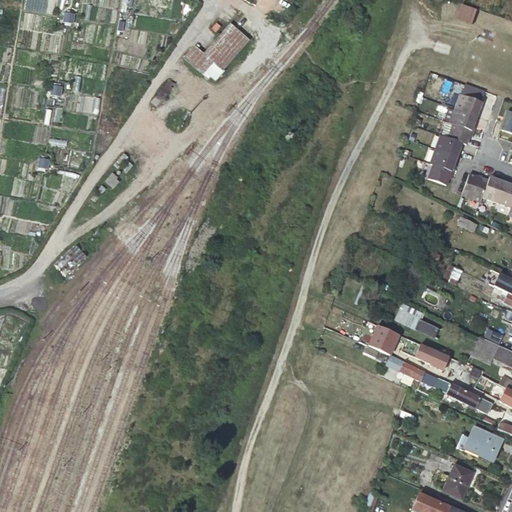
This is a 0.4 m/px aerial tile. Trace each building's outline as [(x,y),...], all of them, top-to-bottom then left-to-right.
[(477,8),(462,3),(457,17),(471,23),(477,8)] [(192,48),(183,60),(202,75),(204,72),(217,81),(225,71),(223,69),(247,38),(228,23),(202,56),(192,48)] [(461,96),(456,109),(477,116),(482,103),(481,102),(485,91),(466,84),(462,96),(461,96)] [(452,124),(455,111),(449,109),(444,122),(452,124)] [(477,116),(456,109),(455,111),(452,124),(453,125),(472,131),(477,116)] [(467,146),(472,131),(453,125),(449,139),(463,144),(467,146)] [(463,144),(449,139),(442,137),(437,151),(458,158),(463,144)] [(432,164),(437,151),(430,148),(425,162),(432,164)] [(432,164),(432,166),(434,167),(453,173),(458,158),(437,151),(432,164)] [(448,188),(453,173),(434,167),(429,181),(448,188)] [(464,198),(482,204),(483,200),(490,182),(476,177),(471,176),(464,198)] [(491,179),(490,182),(483,200),(498,205),(505,184),(491,179)] [(511,210),(511,209),(511,186),(505,184),(498,205),(511,210)] [(476,222),(456,212),(453,219),(473,229),(476,222)] [(436,252),(422,245),(418,253),(433,260),(436,252)] [(511,276),(498,270),(492,284),(497,286),(505,290),(511,292),(511,276)] [(503,295),(505,290),(497,286),(495,292),(503,295)] [(511,292),(505,290),(503,295),(501,299),(511,303),(511,292)] [(398,299),(389,317),(411,327),(411,326),(431,334),(435,324),(418,316),(421,309),(398,299)] [(396,333),(375,323),(366,343),(385,352),(391,340),(393,340),(396,333)] [(480,324),(476,333),(491,339),(495,330),(480,324)] [(511,348),(491,339),(476,333),(467,352),(486,360),(488,355),(511,365),(511,348)] [(439,369),(446,355),(417,342),(412,355),(427,362),(427,363),(439,369)] [(373,348),(362,343),(359,348),(370,353),(373,348)] [(423,370),(390,355),(386,364),(418,380),(419,379),(423,370)] [(438,377),(423,370),(419,379),(446,391),(446,390),(454,394),(454,396),(482,409),(487,399),(438,377)] [(497,399),(511,405),(511,387),(511,390),(503,386),(497,399)] [(368,417),(355,412),(350,424),(364,428),(368,417)] [(495,426),(511,433),(511,422),(501,418),(498,420),(495,426)] [(473,424),(463,445),(491,458),(501,437),(473,424)] [(472,471),(454,463),(443,488),(460,497),(472,471)] [(368,490),(360,511),(369,511),(376,494),(368,490)] [(409,508),(419,511),(446,511),(450,504),(417,490),(409,508)]
